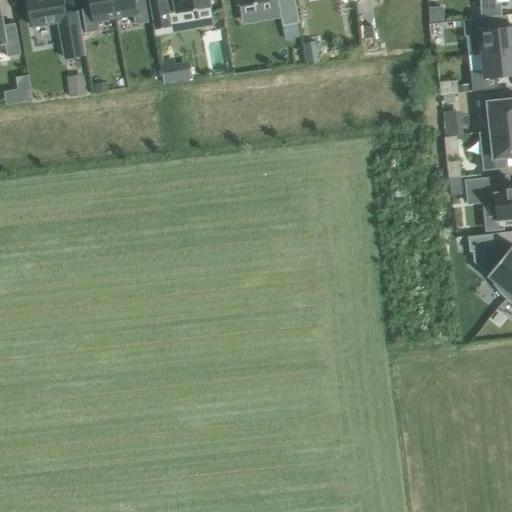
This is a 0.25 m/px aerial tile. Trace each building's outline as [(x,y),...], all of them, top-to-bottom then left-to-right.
[(64,0),(27,0),(32,26),(59,21),(66,58),(86,55),(78,11),(66,13),(64,0)] [(89,0),(90,8),(82,9),(86,33),(100,30),(98,21),(116,18),(112,0),(89,0)] [(112,0),(116,18),(133,15),(135,24),(149,22),(144,0),(112,0)] [(149,0),(155,29),(169,26),(167,13),(210,6),(209,0),(149,0)] [(295,0),(278,0),(283,26),(297,23),(299,23),(295,0)] [(480,0),(481,17),(493,17),(492,3),(497,2),(497,0),(480,0)] [(0,5),(0,44),(5,44),(7,57),(21,55),(15,23),(3,25),(0,5)] [(444,6),(429,7),(430,22),(444,21),(444,6)] [(481,17),(463,20),(465,36),(467,36),(469,55),(483,54),(511,50),(511,26),(509,27),(508,15),(493,17),(481,17)] [(250,19),(236,21),(241,61),(255,59),(250,19)] [(297,23),(283,26),(286,39),(300,37),(297,23)] [(373,25),(361,27),(363,37),(364,38),(374,36),(373,25)] [(316,41),(304,43),(308,64),(320,62),(316,41)] [(484,70),(471,72),(473,91),(498,88),(497,76),(511,74),(511,50),(483,54),(484,70)] [(175,67),(162,70),(164,83),(178,82),(175,67)] [(28,76),(16,78),(18,90),(20,102),(32,101),(28,76)] [(83,79),(69,81),(71,96),(71,97),(86,95),(86,94),(83,79)] [(105,83),(95,84),(96,92),(106,91),(105,83)] [(503,92),(479,94),(482,117),(490,116),(491,130),(491,131),(511,129),(511,99),(504,100),(503,92)] [(454,94),(443,95),(444,103),(455,102),(454,94)] [(457,111),(443,111),(444,132),(458,131),(457,111)] [(491,130),(479,131),(484,170),(507,168),(505,157),(511,156),(511,129),(491,131),(491,130)] [(459,161),(447,162),(449,178),(461,177),(459,161)] [(499,219),(511,217),(511,188),(508,189),(507,177),(467,181),(469,202),(497,199),(499,219)] [(492,234),(468,236),(470,251),(473,251),(493,248),(494,248),(492,234)] [(506,298),(511,289),(511,245),(503,256),(493,248),(473,251),(474,261),(489,273),(488,275),(491,278),(490,279),(492,281),(502,294),(506,298)]
